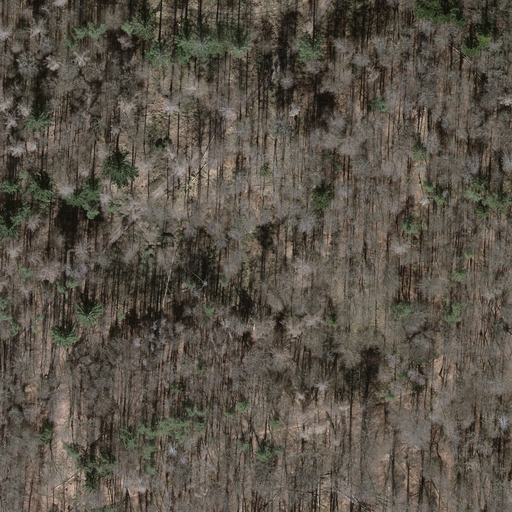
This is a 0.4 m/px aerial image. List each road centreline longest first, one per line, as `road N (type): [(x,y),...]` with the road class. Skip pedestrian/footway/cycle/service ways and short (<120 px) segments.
road 1 (track): [(0,359),(219,139),(329,0)]
road 2 (track): [(306,0),(244,16),(123,0)]
